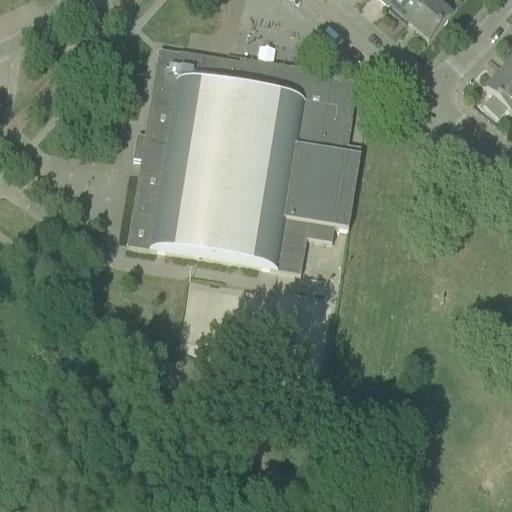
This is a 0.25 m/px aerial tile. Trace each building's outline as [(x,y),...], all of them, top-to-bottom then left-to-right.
[(372,0),(388,13),(398,0),(372,0)] [(429,0),(398,0),(388,13),(407,29),(431,2),(429,0)] [(432,0),(431,2),(407,29),(427,46),(449,20),(436,9),(444,0),(432,0)] [(208,92),(212,65),(180,60),(181,55),(180,55),(179,60),(157,56),(143,142),(136,141),(132,165),(140,166),(126,253),(154,257),(154,256),(256,273),(269,275),(269,276),(299,281),(305,245),(307,229),(284,225),(298,133),(310,135),(313,118),(332,121),(331,128),(350,131),(357,88),(294,78),(293,78),(289,104),(208,92)] [(511,64),(502,75),(511,84),(511,64)] [(240,69),(212,65),(208,92),(289,104),(293,78),(294,78),(294,75),(290,74),(289,75),(240,67),(240,69)] [(511,84),(502,75),(485,94),(511,119),(511,84)] [(346,152),(350,131),(331,128),(332,121),(313,118),(310,135),(298,133),(284,225),(307,229),(305,245),(330,249),(333,235),(335,235),(335,234),(347,236),(359,162),(358,162),(359,154),(346,152)] [(222,309),(223,291),(186,290),(184,332),(214,333),(214,322),(192,321),(192,308),(222,309)]
